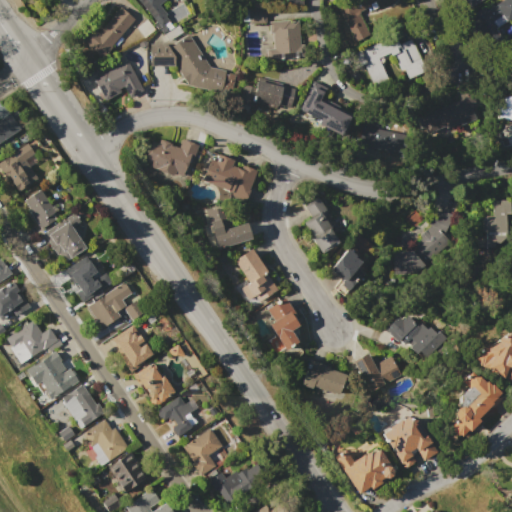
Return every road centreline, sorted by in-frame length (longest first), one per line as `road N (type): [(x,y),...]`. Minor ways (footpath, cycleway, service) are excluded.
road 1 (residential): [(511,171),(387,192),(199,119),(149,114),(82,149)]
road 2 (secondary): [(82,149),(339,511)]
road 3 (residential): [(0,205),(201,511)]
road 4 (residential): [(313,0),(316,43),(341,79),(386,101),(434,90),(465,71)]
road 5 (residential): [(294,162),(280,235),(338,340)]
road 6 (residential): [(511,419),(467,465),(383,511)]
road 7 (residential): [(88,0),(0,84)]
